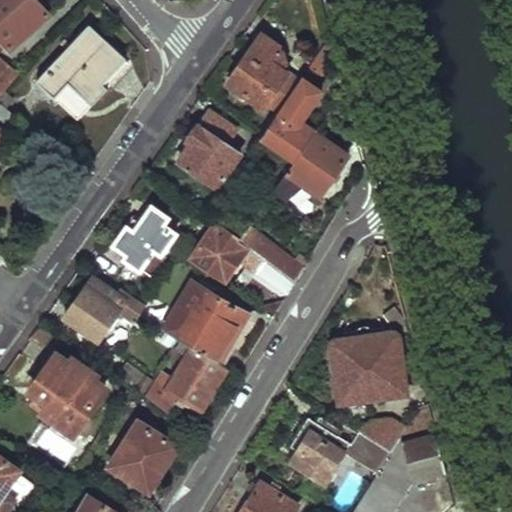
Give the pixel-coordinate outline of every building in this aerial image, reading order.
[(48,14),(35,0),(0,0),(0,37),(4,42),(10,48),(48,14)] [(39,85),(59,101),(71,85),(97,105),(111,89),(105,86),(130,57),(89,24),(72,45),(68,50),(54,66),(50,62),(46,66),(51,70),(39,85)] [(281,48),(263,35),(229,82),(264,107),(290,73),(281,48)] [(335,56),(330,38),(310,67),(321,76),(335,56)] [(63,46),(68,50),(72,45),(67,41),(63,46)] [(111,89),(135,61),(130,57),(105,86),(111,89)] [(20,77),(0,59),(0,99),(8,91),(20,77)] [(300,80),(290,73),(264,107),(276,115),(300,80)] [(322,92),(302,77),(300,80),(276,115),(260,138),(293,161),(309,138),(295,129),(322,92)] [(97,105),(71,85),(59,101),(84,121),(97,105)] [(18,100),(8,91),(0,99),(0,102),(9,111),(18,100)] [(0,131),(14,115),(9,111),(0,102),(0,131)] [(236,131),(210,112),(199,126),(197,124),(185,141),(191,145),(179,161),(216,187),(240,153),(227,144),(236,131)] [(295,129),(309,138),(313,132),(300,122),(295,129)] [(349,156),(313,132),(309,138),(293,161),(271,192),(288,202),(300,185),(321,199),(349,156)] [(167,217),(151,208),(140,224),(134,233),(127,228),(115,245),(128,254),(125,259),(140,270),(142,268),(152,275),(167,256),(162,253),(175,234),(163,225),(167,217)] [(134,233),(140,224),(133,218),(127,228),(134,233)] [(304,270),(246,227),(238,240),(251,250),(295,285),(304,270)] [(248,254),(216,231),(194,261),(226,285),(242,262),(248,254)] [(295,285),(251,250),(248,254),(242,262),(288,297),(295,285)] [(148,305),(125,289),(120,295),(92,277),(71,307),(93,321),(86,331),(98,340),(113,319),(130,329),(143,315),(148,305)] [(193,287),(166,330),(183,341),(222,365),(250,322),(193,287)] [(409,331),(404,315),(393,317),(396,334),(409,331)] [(405,394),(396,334),(339,340),(333,346),(342,402),(405,394)] [(222,365),(183,341),(147,399),(169,414),(180,397),(202,411),(229,369),(222,365)] [(69,366),(57,358),(34,390),(52,403),(45,413),(45,414),(58,423),(58,422),(76,435),(106,392),(96,385),(99,380),(72,360),(69,366)] [(154,381),(128,364),(118,379),(144,397),(154,381)] [(34,390),(28,400),(45,413),(52,403),(34,390)] [(180,397),(169,414),(190,429),(202,411),(180,397)] [(344,432),(321,418),(314,429),(312,427),(292,459),(327,481),(346,451),(337,444),(344,432)] [(145,426),(139,422),(111,468),(149,492),(177,446),(163,438),(153,432),(156,425),(148,420),(145,426)] [(400,438),(406,429),(390,420),(369,420),(360,433),(391,453),(400,438)] [(156,425),(153,432),(163,438),(166,432),(156,425)] [(447,473),(436,435),(402,443),(400,438),(391,453),(354,511),(392,511),(410,483),(447,473)] [(22,469),(0,453),(0,503),(4,506),(12,496),(6,492),(22,469)] [(329,501),(341,511),(368,484),(355,473),(329,501)] [(270,486),(261,481),(241,511),(293,511),(298,504),(278,491),(280,486),(273,482),(270,486)] [(427,511),(455,511),(448,487),(422,495),(427,511)] [(116,511),(92,497),(82,511),(116,511)]
